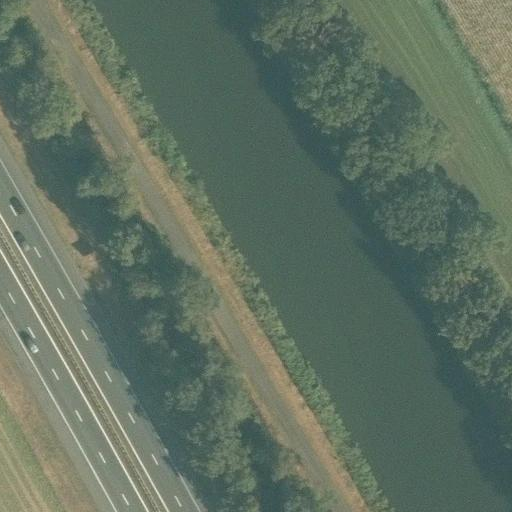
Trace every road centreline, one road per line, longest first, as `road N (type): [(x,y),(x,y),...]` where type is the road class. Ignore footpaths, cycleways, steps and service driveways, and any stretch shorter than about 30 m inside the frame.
road 1 (unclassified): [(338,511),(30,0)]
road 2 (track): [(511,402),(270,0)]
road 3 (motorway): [(177,511),(0,205)]
road 4 (motorway): [(0,282),(130,511)]
